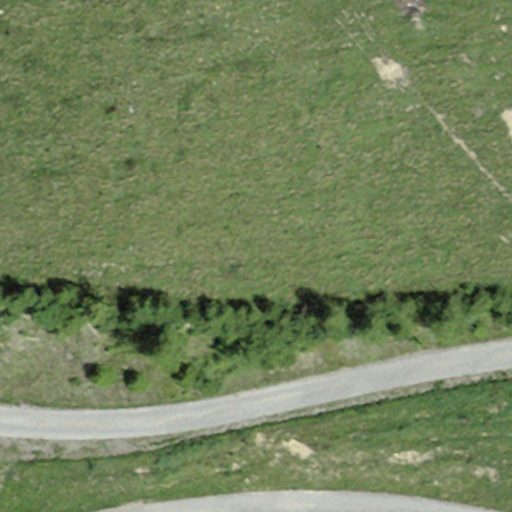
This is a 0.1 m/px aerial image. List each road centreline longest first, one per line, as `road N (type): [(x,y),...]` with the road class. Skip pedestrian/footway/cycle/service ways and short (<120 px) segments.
road 1 (unclassified): [(0,421),(57,426),(179,417),(511,354)]
road 2 (unclassified): [(397,511),(212,511)]
